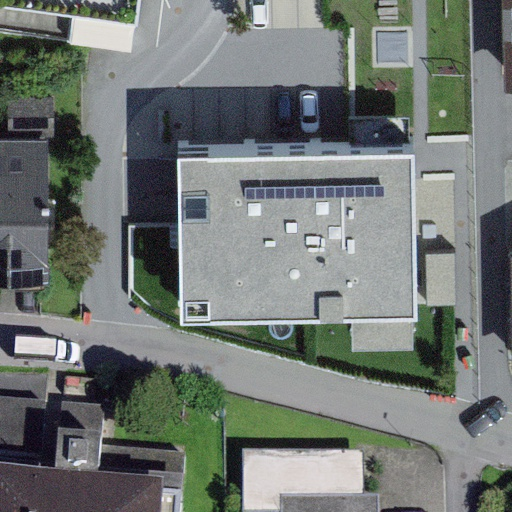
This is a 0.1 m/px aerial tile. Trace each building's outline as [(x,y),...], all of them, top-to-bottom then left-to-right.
[(46,0),(151,14),(152,0),(46,0)] [(443,0),(275,0),(280,138),(189,141),(194,305),(426,298),(424,239),(450,238),(443,0)] [(0,268),(63,268),(62,92),(21,92),(22,130),(6,130),(6,160),(0,160),(0,268)] [(117,406),(0,398),(0,511),(192,511),(196,453),(114,448),(117,406)] [(304,504),(304,511),(392,511),(392,498),(377,498),(376,453),(256,456),(257,505),(304,504)]
